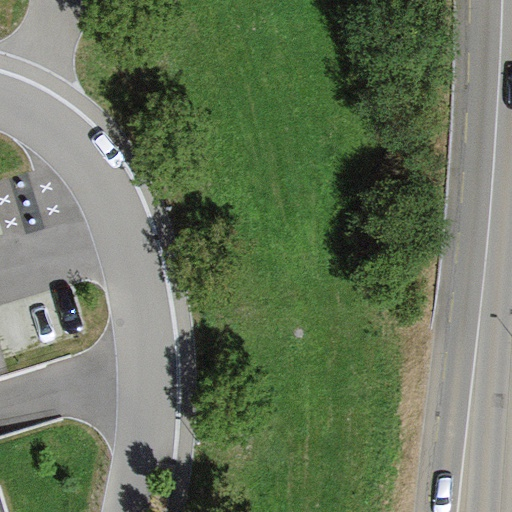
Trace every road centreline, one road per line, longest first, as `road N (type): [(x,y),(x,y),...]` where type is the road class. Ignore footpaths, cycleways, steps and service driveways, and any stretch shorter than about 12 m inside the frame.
road 1 (tertiary): [(465,511),(502,0)]
road 2 (residential): [(126,511),(148,379),(135,264),(102,175),(76,142),(27,109)]
